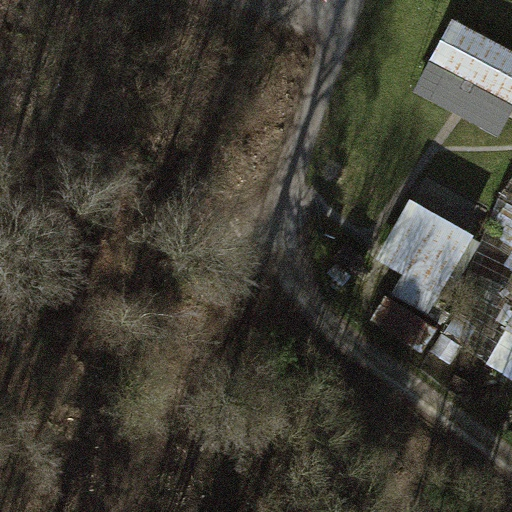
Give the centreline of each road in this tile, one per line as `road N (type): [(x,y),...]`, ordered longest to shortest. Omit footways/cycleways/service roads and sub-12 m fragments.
road 1 (track): [(511,463),(375,360),(314,305),(292,269),(293,180),(349,0)]
road 2 (track): [(288,226),(0,135)]
road 3 (track): [(127,511),(218,330),(242,302),(292,269)]
